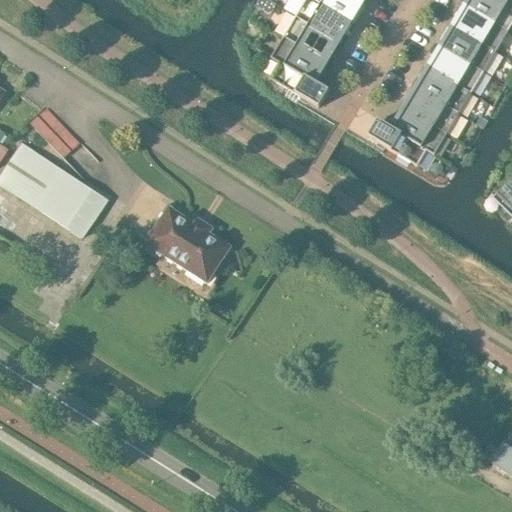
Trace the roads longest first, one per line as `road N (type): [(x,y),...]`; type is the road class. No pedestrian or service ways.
road 1 (residential): [(0,44),(511,366)]
road 2 (tertiary): [(231,511),(0,367)]
